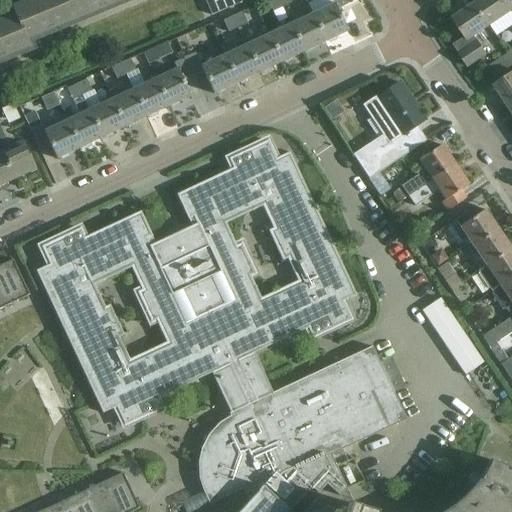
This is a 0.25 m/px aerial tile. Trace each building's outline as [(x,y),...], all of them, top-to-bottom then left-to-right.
[(29,0),(11,8),(14,15),(0,20),(0,59),(28,48),(25,40),(123,0),(29,0)] [(217,0),(215,1),(214,0),(203,0),(211,16),(240,4),(238,0),(217,0)] [(272,13),(281,8),(277,0),(268,0),(267,1),(272,13)] [(277,0),(281,8),(291,4),(288,0),(277,0)] [(331,0),(333,4),(311,15),(324,43),(347,32),(336,10),(347,6),(344,0),(331,0)] [(490,27),(511,12),(503,0),(481,0),(475,4),(490,27)] [(511,0),(503,0),(511,12),(511,11),(511,0)] [(474,37),(490,27),(475,4),(453,19),(466,38),(454,46),(459,54),(458,54),(467,68),(486,55),(474,37)] [(246,25),(241,13),(232,17),(237,29),(246,25)] [(324,43),(311,15),(289,25),(302,53),(324,43)] [(228,33),(237,29),(232,17),(222,22),(228,33)] [(289,25),(267,36),(280,64),(302,53),(289,25)] [(280,64),(267,36),(245,46),(258,74),(280,64)] [(164,44),(143,54),(147,64),(169,54),(164,44)] [(245,46),(222,56),(236,84),(258,74),(245,46)] [(236,84),(222,56),(200,67),(194,54),(184,59),(193,78),(203,73),(213,95),(236,84)] [(493,78),(509,68),(502,58),(486,69),(493,78)] [(193,78),(184,59),(173,64),(176,69),(154,80),(167,108),(189,97),(182,82),(193,78)] [(119,64),(125,76),(134,72),(129,60),(119,64)] [(125,76),(119,64),(110,69),(116,80),(125,76)] [(511,107),(511,74),(494,87),(509,109),(511,107)] [(74,83),(80,96),(90,91),(84,79),(74,83)] [(131,90),(145,118),(167,108),(154,80),(131,90)] [(74,83),(66,87),(72,100),(80,96),(74,83)] [(424,143),(414,128),(424,121),(399,84),(364,107),(384,137),(353,157),(368,180),(424,143)] [(52,93),(58,104),(65,101),(60,89),(52,93)] [(131,90),(109,101),(123,129),(145,118),(131,90)] [(58,105),(58,104),(52,93),(47,95),(53,107),(58,105)] [(109,101),(88,111),(87,111),(100,139),(123,129),(109,101)] [(78,149),(100,139),(87,111),(88,111),(83,102),(74,106),(78,115),(65,121),(78,149)] [(56,160),(78,149),(65,121),(43,132),(33,111),(23,116),(38,150),(49,145),(56,160)] [(0,153),(12,180),(34,170),(22,143),(8,149),(3,139),(4,138),(0,128),(0,153)] [(102,414),(116,408),(124,426),(163,408),(159,398),(212,373),(230,413),(228,414),(230,417),(219,424),(217,425),(208,435),(207,437),(201,448),(200,450),(197,462),(197,465),(198,478),(198,480),(202,492),(208,505),(242,489),(248,502),(238,511),(287,511),(288,511),(311,486),(317,492),(326,483),(339,495),(346,489),(330,456),(405,421),(371,348),(271,394),(252,354),(307,329),(311,338),(350,320),(341,302),(355,296),(288,153),(275,160),(266,142),(228,160),(232,169),(176,196),(191,227),(155,244),(140,212),(83,239),(79,230),(41,248),(49,265),(35,272),(102,414)] [(407,197),(454,166),(440,146),(418,161),(425,171),(415,178),(400,187),(407,197)] [(0,185),(12,180),(0,154),(0,185)] [(454,166),(407,197),(414,207),(438,191),(444,201),(440,204),(446,212),(465,199),(460,191),(467,186),(454,166)] [(454,221),(471,247),(497,229),(484,211),(479,214),(475,207),(454,221)] [(485,267),(511,250),(497,229),(471,247),(485,267)] [(490,292),(511,277),(511,251),(511,250),(485,267),(477,272),(490,292)] [(0,299),(4,308),(29,296),(12,261),(0,266),(0,299)] [(447,263),(437,270),(450,290),(461,283),(447,263)] [(510,318),(511,317),(511,277),(490,292),(503,311),(505,310),(510,318)] [(461,283),(450,290),(456,298),(466,291),(461,283)] [(510,318),(481,337),(488,348),(500,365),(507,360),(496,343),(511,332),(511,317),(510,318)] [(31,354),(17,371),(29,380),(42,363),(31,354)] [(511,511),(511,470),(489,461),(482,476),(471,491),(459,503),(446,511),(409,511),(410,511),(401,511),(374,511),(373,511),(357,507),(348,504),(345,511),(331,511),(328,510),(321,505),(315,500),(302,511),(289,511),(288,511),(287,511),(511,511)] [(97,485),(109,511),(132,511),(138,509),(122,474),(97,485)] [(73,496),(80,511),(109,511),(97,485),(73,496)] [(49,508),(51,511),(80,511),(73,496),(49,508)]
